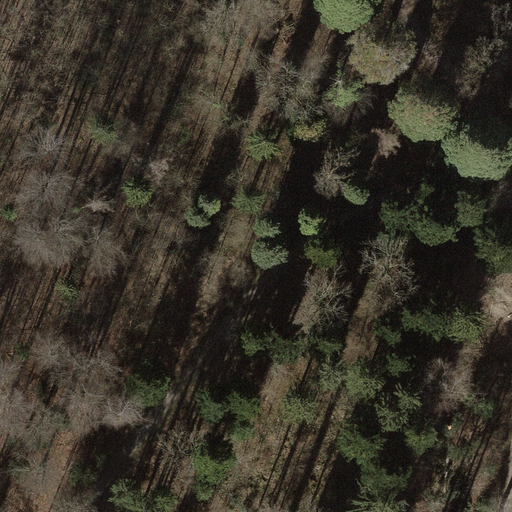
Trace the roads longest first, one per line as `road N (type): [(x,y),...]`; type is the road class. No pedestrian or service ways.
road 1 (track): [(83,511),(205,351),(324,227),(386,197),(461,176),(511,179)]
road 2 (track): [(400,0),(427,51),(511,139)]
